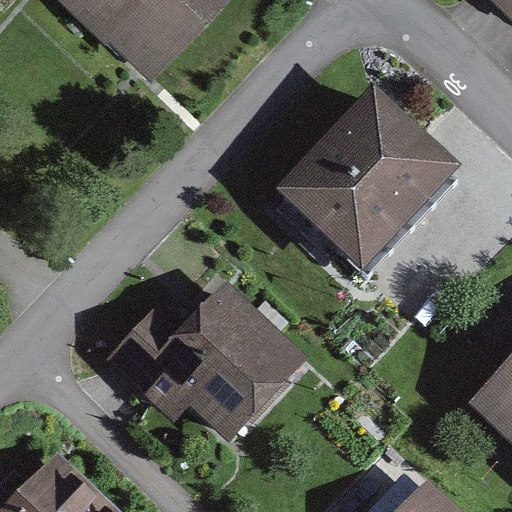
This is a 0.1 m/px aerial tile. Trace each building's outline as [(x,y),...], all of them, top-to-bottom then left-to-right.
[(202,0),(88,0),(150,56),(202,0)] [(361,266),(446,175),(374,107),(288,198),(361,266)] [(176,334),(153,311),(106,361),(174,425),(189,409),(229,445),(309,359),(226,281),(176,334)] [(511,432),(511,382),(487,409),(511,432)] [(0,511),(119,511),(56,452),(11,499),(0,488),(0,511)] [(454,511),(430,490),(409,511),(454,511)]
